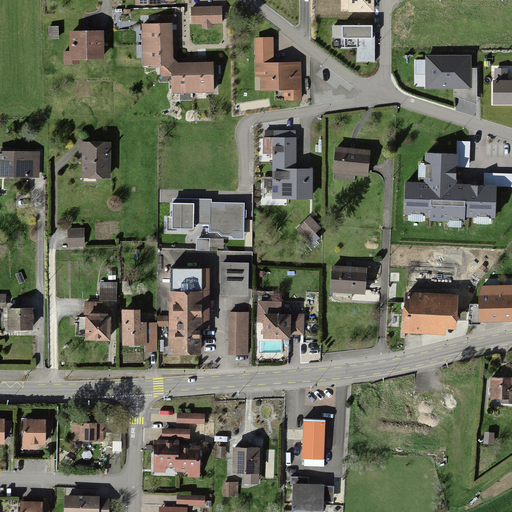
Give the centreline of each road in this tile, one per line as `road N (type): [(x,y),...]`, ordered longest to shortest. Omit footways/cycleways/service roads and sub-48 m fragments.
road 1 (primary): [(137,386),(324,375),(511,338)]
road 2 (residential): [(396,95),(244,121),(244,186)]
road 3 (residential): [(246,0),(354,80),(389,93)]
road 4 (primary): [(0,389),(137,386)]
road 5 (residential): [(0,479),(132,484)]
road 6 (residential): [(396,95),(511,136)]
